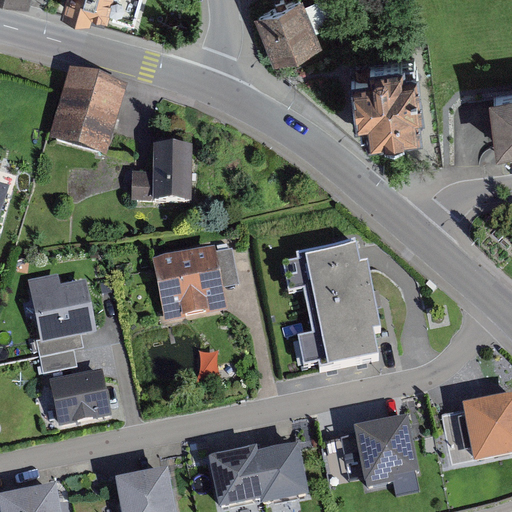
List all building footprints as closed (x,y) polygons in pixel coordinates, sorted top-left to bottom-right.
[(49,0),(47,8),(106,25),(112,0),(49,0)] [(317,43),(296,0),(285,0),(251,16),(273,63),(317,43)] [(428,131),(419,58),(354,66),(363,139),(428,131)] [(122,90),(68,76),(50,144),(104,158),(122,90)] [(511,87),(484,91),(490,149),(511,146),(511,87)] [(183,149),(151,150),(152,177),(122,178),(123,202),(183,201),(183,149)] [(0,239),(13,192),(0,188),(0,239)] [(339,222),(263,236),(289,376),(346,366),(338,320),(357,317),(339,222)] [(226,258),(223,248),(145,266),(160,329),(224,314),(211,261),(226,258)] [(91,332),(79,276),(22,289),(40,373),(81,364),(75,335),(91,332)] [(111,418),(102,374),(40,388),(50,432),(111,418)] [(511,399),(455,413),(467,465),(511,454),(511,399)] [(404,424),(344,435),(354,492),(387,487),(386,481),(414,476),(404,424)] [(248,451),(198,461),(208,511),(241,511),(259,509),(250,461),(248,451)] [(295,451),(250,461),(260,511),(290,511),(307,509),(295,451)] [(173,511),(166,479),(106,492),(110,511),(173,511)] [(55,511),(54,502),(4,511),(55,511)]
